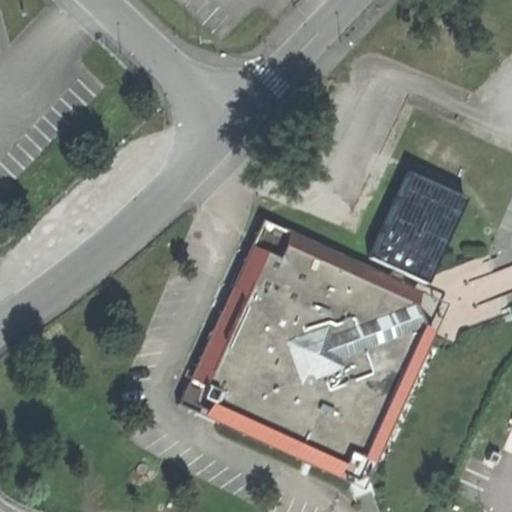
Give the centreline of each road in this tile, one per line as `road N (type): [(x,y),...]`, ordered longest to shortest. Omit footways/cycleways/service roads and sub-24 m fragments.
road 1 (unclassified): [(0,324),(121,237),(232,120)]
road 2 (unclassified): [(232,120),(103,0)]
road 3 (unclassified): [(232,120),(347,0)]
